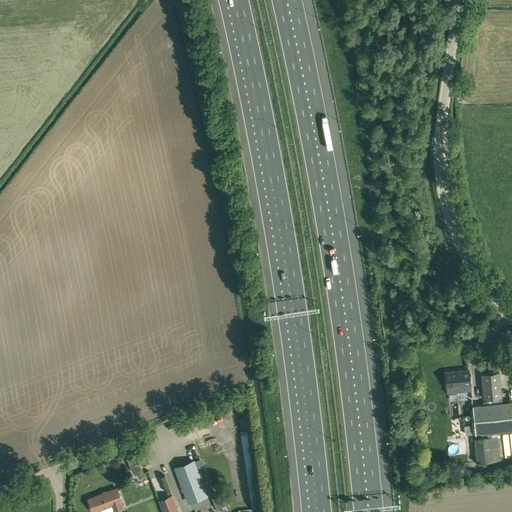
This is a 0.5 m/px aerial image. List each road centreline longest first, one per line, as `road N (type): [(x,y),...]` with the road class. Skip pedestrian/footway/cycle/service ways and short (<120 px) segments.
road 1 (motorway): [(367,511),(334,247),(284,0)]
road 2 (motorway): [(237,0),(291,283),(319,511)]
road 3 (unclassified): [(511,316),(460,244),(442,189),(439,133),(459,0)]
